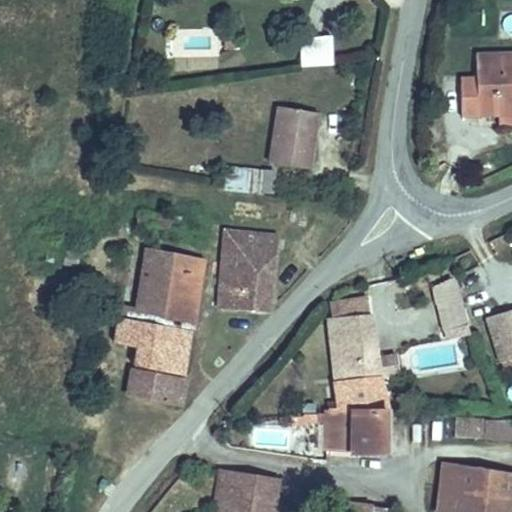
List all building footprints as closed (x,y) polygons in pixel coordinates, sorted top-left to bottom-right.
[(296,39),(301,68),(334,63),(329,34),(296,39)] [(498,109),(498,116),(499,125),(511,124),(511,54),(476,56),(477,84),(460,85),(462,118),(479,117),(479,110),(498,109)] [(308,169),(317,114),(279,108),(270,163),(308,169)] [(498,116),(498,109),(479,110),(479,117),(498,116)] [(273,193),(274,170),(230,168),(229,191),(273,193)] [(276,236),(239,233),(226,232),(219,307),(269,312),(276,236)] [(191,330),(201,260),(151,251),(140,322),(191,330)] [(444,341),(469,334),(453,276),(427,284),(444,341)] [(379,378),(376,358),(367,299),(333,304),(335,319),(332,319),(342,411),(342,413),(387,413),(379,378)] [(511,372),(511,310),(487,318),(504,375),(511,372)] [(182,387),(191,330),(140,322),(132,379),(182,387)] [(399,375),(395,355),(376,358),(379,378),(399,375)] [(179,406),(182,387),(132,379),(129,396),(179,406)] [(387,453),(387,413),(342,413),(342,411),(325,411),(325,414),(317,415),(318,422),(325,422),(325,451),(352,453),(387,453)] [(511,440),(511,420),(455,418),(454,438),(511,440)] [(511,511),(511,475),(445,465),(437,511),(511,511)] [(272,511),(277,480),(219,472),(213,511),(272,511)] [(392,511),(392,510),(341,502),(339,511),(392,511)]
